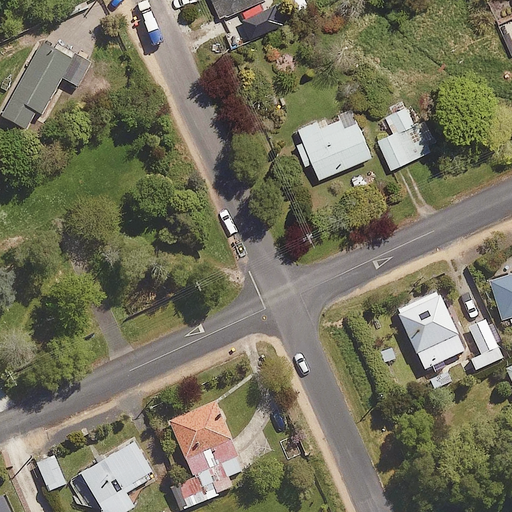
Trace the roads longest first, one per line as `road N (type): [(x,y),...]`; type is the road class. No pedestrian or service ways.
road 1 (residential): [(146,0),(282,300)]
road 2 (residential): [(0,426),(282,300)]
road 3 (residential): [(282,300),(511,195)]
road 4 (residential): [(282,300),(377,511)]
